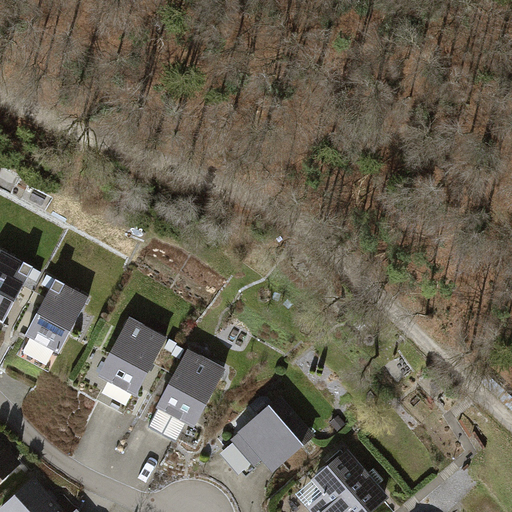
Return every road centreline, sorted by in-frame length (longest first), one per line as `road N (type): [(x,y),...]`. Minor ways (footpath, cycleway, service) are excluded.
road 1 (track): [(511,428),(296,222),(29,104),(0,82)]
road 2 (residential): [(158,511),(61,464),(0,404)]
